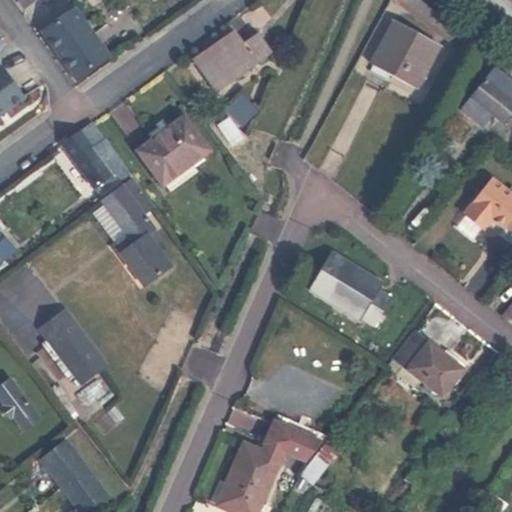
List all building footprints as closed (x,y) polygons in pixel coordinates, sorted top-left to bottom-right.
[(422,0),(395,0),(450,41),(460,29),(422,0)] [(42,15),(50,26),(67,14),(59,3),(42,15)] [(106,59),(74,13),(48,32),(81,78),(106,59)] [(439,45),(397,21),(373,65),(415,88),(439,45)] [(217,91),(257,63),(243,43),(234,31),(194,59),(217,91)] [(243,43),(257,63),(271,53),(257,32),(243,43)] [(0,116),(24,99),(1,66),(0,66),(0,116)] [(479,80),(484,83),(493,70),(489,67),(479,80)] [(511,84),(493,70),(484,83),(461,111),(476,122),(486,109),(492,114),(504,124),(511,114),(511,84)] [(257,112),(243,95),(227,108),(241,125),(257,112)] [(486,109),(476,122),(482,127),(492,114),(486,109)] [(208,150),(184,118),(139,150),(164,183),(208,150)] [(243,139),(229,118),(217,125),(231,146),(243,139)] [(129,175),(92,123),(62,146),(100,196),(129,175)] [(136,241),(154,227),(144,214),(153,207),(132,179),(105,199),(136,241)] [(511,193),(493,179),(466,214),(485,229),(494,219),(505,228),(511,219),(511,193)] [(122,251),(136,241),(105,199),(91,209),(122,251)] [(182,266),(154,227),(136,241),(122,251),(150,290),(182,266)] [(7,239),(0,244),(0,261),(1,263),(17,252),(7,239)] [(389,286),(340,255),(315,293),(365,324),(367,321),(379,329),(398,300),(384,292),(389,286)] [(75,375),(101,356),(66,309),(41,328),(75,375)] [(430,341),(415,329),(393,357),(409,368),(430,341)] [(464,368),(430,341),(409,368),(443,394),(464,368)] [(106,363),(101,356),(75,375),(80,381),(106,363)] [(40,417),(13,378),(0,386),(0,395),(4,402),(2,404),(11,416),(14,415),(23,428),(40,417)] [(281,415),(277,422),(322,442),(327,437),(281,415)] [(322,442),(277,422),(268,442),(269,443),(265,453),(245,444),(218,503),(236,511),(257,511),(284,451),(307,461),(322,442)] [(66,439),(39,459),(76,511),(82,511),(106,495),(66,439)] [(400,511),(436,465),(423,456),(387,502),(398,511),(400,511)] [(497,511),(503,504),(491,494),(476,511),(497,511)]
